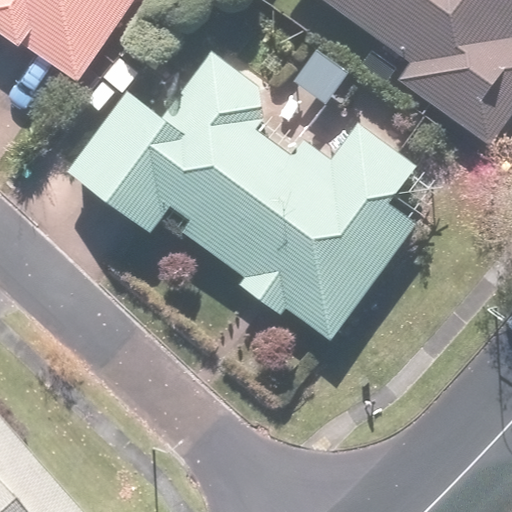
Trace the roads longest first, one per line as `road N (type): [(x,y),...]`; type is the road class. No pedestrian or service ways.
road 1 (residential): [(287,511),(0,248)]
road 2 (tertiary): [(418,511),(511,419)]
